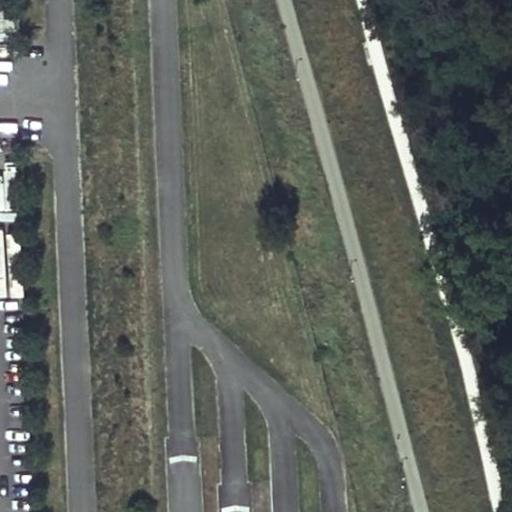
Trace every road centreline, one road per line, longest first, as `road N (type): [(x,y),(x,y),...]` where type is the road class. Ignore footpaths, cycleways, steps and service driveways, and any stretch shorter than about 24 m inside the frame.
road 1 (unknown): [(184,511),(167,0)]
road 2 (unknown): [(76,511),(60,0)]
